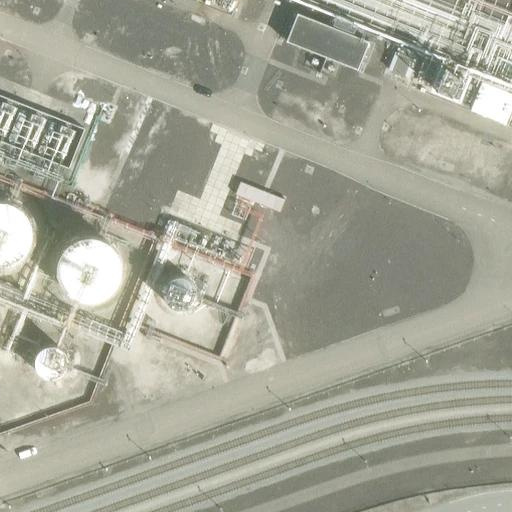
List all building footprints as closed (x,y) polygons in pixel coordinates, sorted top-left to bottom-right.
[(296,15),(289,42),(361,69),(368,42),(296,15)] [(511,95),(483,83),(472,109),(506,123),(511,107),(511,95)] [(0,141),(69,166),(84,125),(0,95),(0,141)] [(27,227),(27,226),(26,221),(25,216),(20,209),(16,205),(12,203),(7,201),(3,200),(0,199),(0,252),(5,252),(10,251),(13,249),(18,246),(22,242),(25,237),(26,231),(27,227)] [(112,263),(112,262),(111,257),(109,252),(108,249),(104,244),(101,241),(96,238),(92,237),(86,236),(81,237),(76,238),(72,240),(67,244),(64,248),(61,252),(59,258),(59,262),(59,267),(61,272),(63,276),(66,280),(70,284),(74,286),(80,288),(85,289),(90,288),(95,287),(99,285),(104,281),(107,277),(109,273),(111,268),(112,263)] [(349,315),(353,290),(325,285),(321,311),(349,315)] [(76,362),(76,361),(75,355),(73,351),(71,349),(65,345),(59,344),(54,345),(51,347),(47,350),(43,356),(43,362),(44,368),(48,373),(53,377),(59,378),(65,377),(71,373),(75,368),(76,362)]
